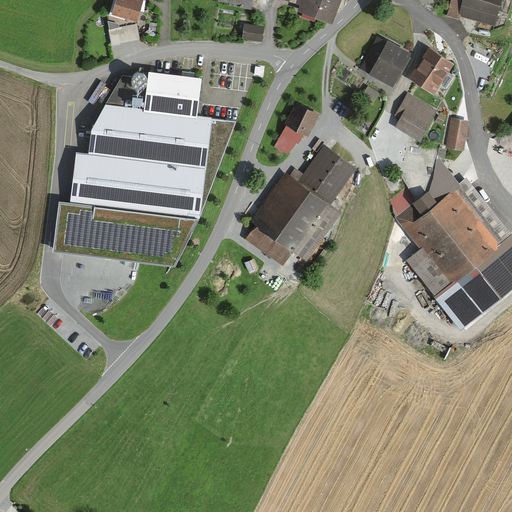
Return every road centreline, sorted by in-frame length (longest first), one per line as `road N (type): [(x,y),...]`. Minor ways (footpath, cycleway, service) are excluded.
road 1 (unclassified): [(0,492),(188,283),(292,64)]
road 2 (unclassified): [(511,212),(483,169),(458,51),(400,0)]
road 3 (residential): [(292,64),(187,47),(67,78)]
